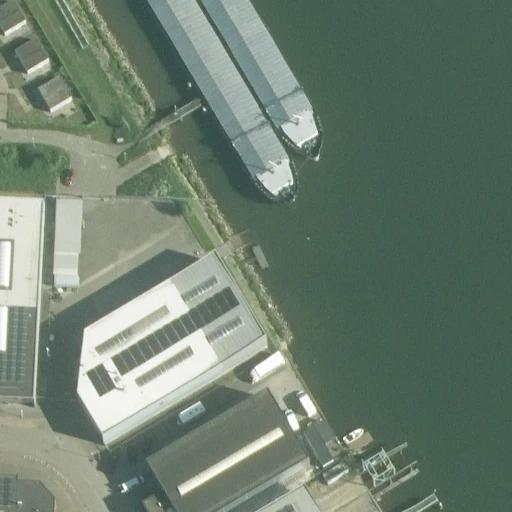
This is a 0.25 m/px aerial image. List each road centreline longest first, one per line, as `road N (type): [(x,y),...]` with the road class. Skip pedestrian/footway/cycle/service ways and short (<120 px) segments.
road 1 (unclassified): [(0,136),(52,138),(101,156),(100,200)]
road 2 (unclassified): [(0,445),(74,457),(105,511)]
